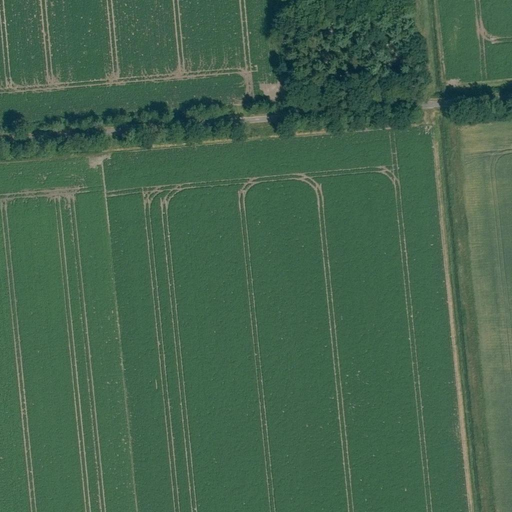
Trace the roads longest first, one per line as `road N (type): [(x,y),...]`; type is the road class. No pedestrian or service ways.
road 1 (unclassified): [(0,140),(511,96)]
road 2 (track): [(491,511),(450,102)]
